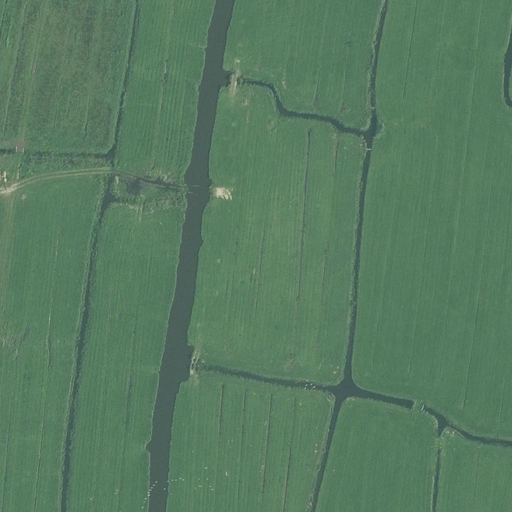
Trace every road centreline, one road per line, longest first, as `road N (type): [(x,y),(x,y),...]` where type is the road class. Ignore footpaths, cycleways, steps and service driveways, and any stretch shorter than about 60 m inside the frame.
road 1 (track): [(143,185),(140,216),(176,220),(139,511)]
road 2 (track): [(214,192),(99,172),(12,189)]
road 3 (track): [(47,0),(12,189)]
